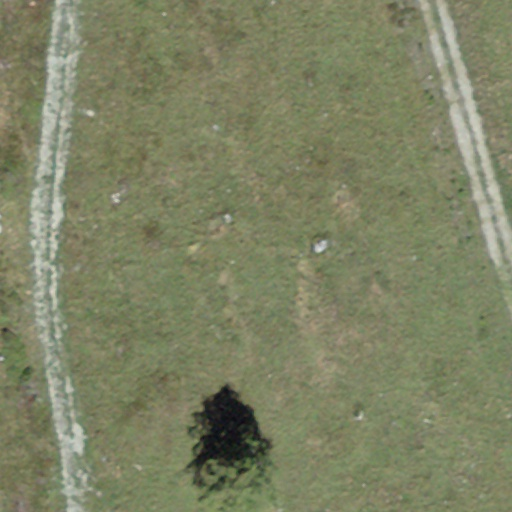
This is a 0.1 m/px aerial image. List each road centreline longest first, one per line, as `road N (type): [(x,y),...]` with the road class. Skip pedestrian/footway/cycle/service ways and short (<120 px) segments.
road 1 (track): [(94,511),(54,279),(82,0)]
road 2 (track): [(457,0),(511,170)]
